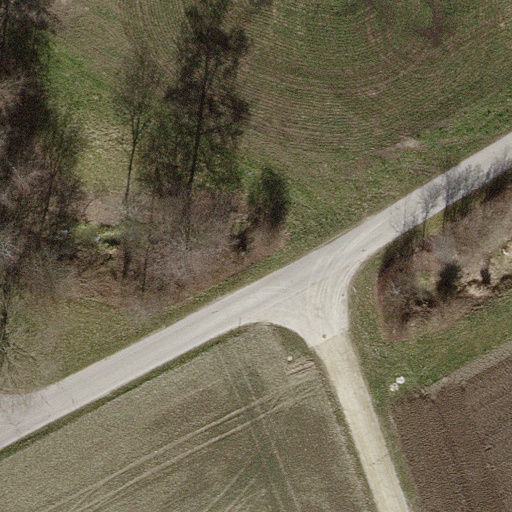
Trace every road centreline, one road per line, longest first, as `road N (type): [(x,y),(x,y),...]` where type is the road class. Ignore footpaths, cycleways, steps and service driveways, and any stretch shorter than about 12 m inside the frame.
road 1 (track): [(30,416),(313,272)]
road 2 (track): [(313,272),(400,511)]
road 3 (track): [(313,272),(511,153)]
